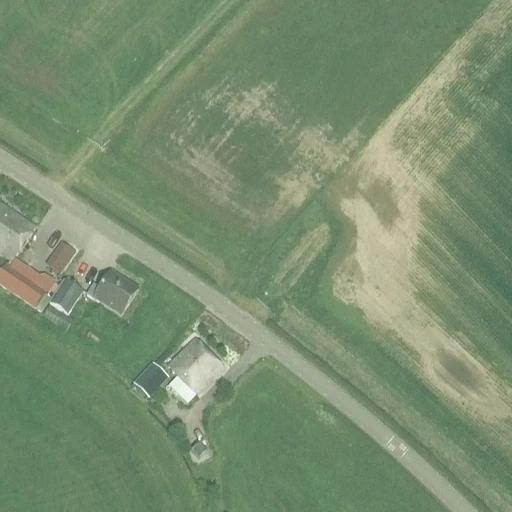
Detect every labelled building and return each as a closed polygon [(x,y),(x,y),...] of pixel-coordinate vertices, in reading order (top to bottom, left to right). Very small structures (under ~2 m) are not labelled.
[(0,254),(13,263),(36,229),(0,204),(0,254)] [(0,289),(35,313),(48,293),(7,266),(5,268),(0,264),(0,289)] [(110,273),(100,289),(92,285),(86,296),(93,300),(122,318),(139,291),(110,273)] [(67,317),(83,293),(66,282),(43,316),(65,332),(73,321),(67,317)] [(198,396),(223,370),(195,343),(170,368),(176,375),(170,380),(173,383),(167,388),(186,406),(197,395),(198,396)] [(152,367),(134,385),(149,399),(166,380),(152,367)] [(191,453),(199,461),(207,452),(199,445),(191,453)]
